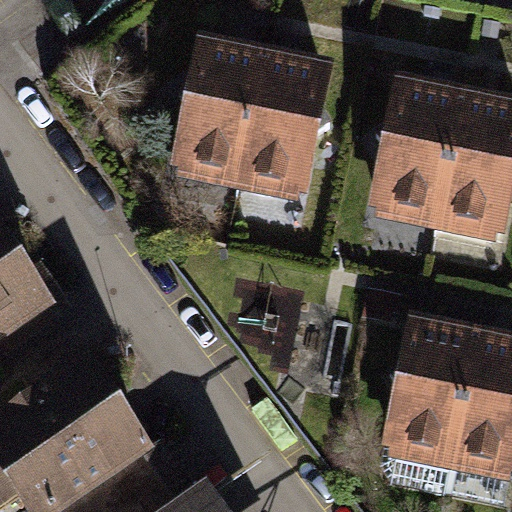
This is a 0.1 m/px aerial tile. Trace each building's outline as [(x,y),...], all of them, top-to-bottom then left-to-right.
[(347,75),(203,50),(178,195),(321,220),(347,75)] [(511,106),(400,87),(374,232),(511,255),(511,106)] [(0,234),(0,349),(67,307),(39,263),(26,272),(0,234)] [(511,343),(415,327),(389,471),(511,493),(511,343)] [(98,347),(0,414),(0,511),(65,511),(145,459),(152,454),(118,406),(132,396),(98,347)] [(223,511),(207,488),(178,508),(145,459),(65,511),(223,511)]
